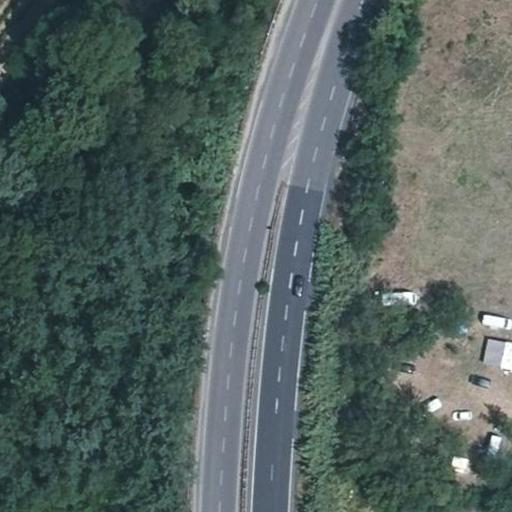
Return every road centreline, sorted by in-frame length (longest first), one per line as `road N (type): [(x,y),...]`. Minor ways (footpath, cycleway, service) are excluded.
road 1 (primary): [(321,0),(298,57),(239,291),(219,511)]
road 2 (primary): [(271,511),(289,284),(330,83),(357,0)]
road 3 (unknown): [(425,0),(389,119),(370,227),(346,511)]
